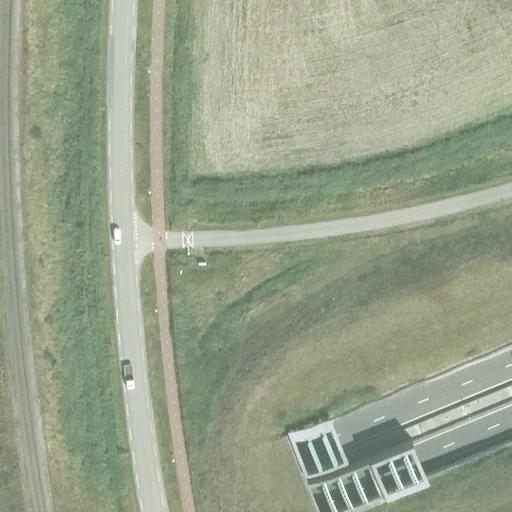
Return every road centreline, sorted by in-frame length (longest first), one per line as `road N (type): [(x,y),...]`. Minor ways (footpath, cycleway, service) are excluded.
road 1 (unclassified): [(150,511),(120,240),(122,0)]
road 2 (trunk): [(511,365),(144,511)]
road 3 (trunk): [(290,511),(511,419)]
